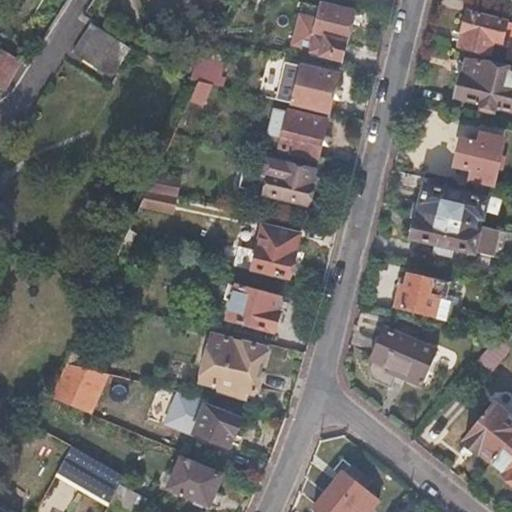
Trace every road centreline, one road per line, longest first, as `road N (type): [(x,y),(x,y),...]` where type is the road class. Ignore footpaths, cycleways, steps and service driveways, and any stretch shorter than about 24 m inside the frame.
road 1 (residential): [(416,0),(318,392)]
road 2 (residential): [(318,392),(469,511)]
road 3 (residential): [(318,392),(267,511)]
